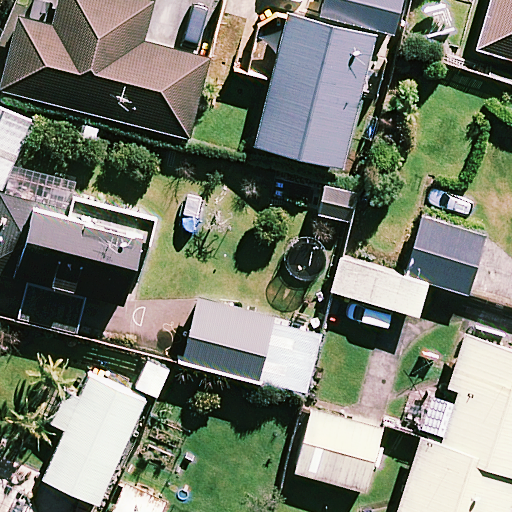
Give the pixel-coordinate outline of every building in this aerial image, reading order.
[(147,0),(57,0),(52,22),(18,14),(1,80),(187,128),(207,50),(139,32),(147,0)] [(333,0),(331,12),(286,1),(253,132),(340,154),(372,29),(388,33),(397,0),(333,0)] [(511,0),(487,0),(476,41),(511,51),(511,0)] [(27,107),(0,98),(0,174),(2,175),(0,182),(0,268),(25,276),(15,308),(73,326),(85,285),(126,298),(154,209),(71,183),(73,175),(12,156),(27,107)] [(482,227),(420,209),(405,263),(340,245),(330,281),(415,305),(425,273),(466,285),(482,227)] [(270,304),(194,287),(180,351),(256,368),(270,304)] [(307,303),(275,301),(273,333),(305,334),(307,303)] [(511,339),(465,324),(448,377),(457,379),(439,434),(420,428),(393,511),(503,511),(511,488),(511,339)] [(173,360),(146,348),(131,380),(158,392),(173,360)] [(52,415),(65,421),(42,468),(96,493),(144,390),(91,365),(79,391),(66,385),(52,415)] [(380,419),(309,400),(292,463),(363,482),(380,419)] [(154,511),(163,491),(122,475),(107,511),(154,511)] [(0,511),(27,511),(36,493),(0,477),(0,511)]
